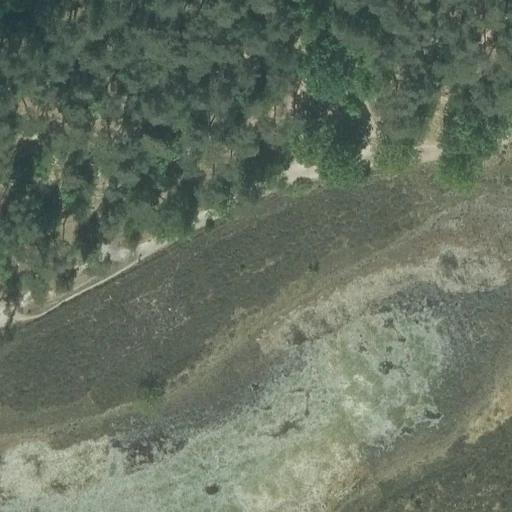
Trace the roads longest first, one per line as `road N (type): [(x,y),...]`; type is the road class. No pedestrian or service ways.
road 1 (track): [(10,320),(293,177)]
road 2 (track): [(382,161),(511,135)]
